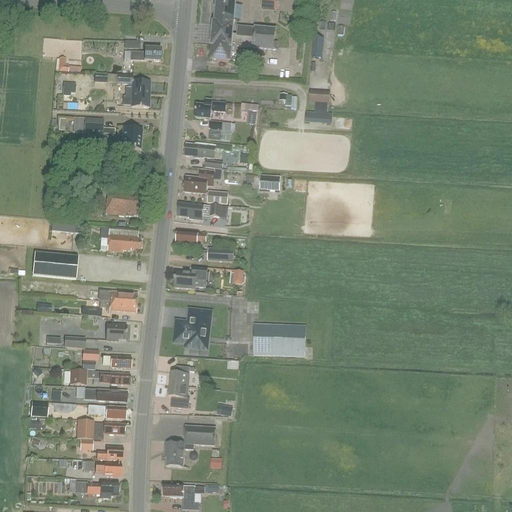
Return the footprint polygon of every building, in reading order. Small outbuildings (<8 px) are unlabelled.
[(213,54),(212,61),(230,62),(231,54),(236,54),(237,48),(247,49),(273,51),(277,51),(278,44),(274,43),(275,31),(260,30),(238,28),(238,36),(233,36),(234,24),(241,24),(243,8),(235,7),(235,0),(217,0),(216,25),(214,25),(212,46),(212,47),(214,47),(213,54)] [(278,11),(278,0),(262,0),(262,10),(278,11)] [(313,50),(323,50),(324,38),(314,38),(313,50)] [(297,39),(296,53),(305,53),(305,39),(297,39)] [(140,43),(125,42),(125,50),(140,50),(140,43)] [(130,61),(161,63),(162,49),(145,49),(145,54),(131,53),(130,61)] [(323,59),(323,50),(313,50),(312,58),(323,59)] [(66,66),(66,60),(60,59),(59,72),(68,73),(69,66),(66,66)] [(106,84),(106,76),(95,75),(95,84),(106,84)] [(118,76),(118,85),(128,86),(128,89),(126,89),(126,98),(124,98),(123,108),(132,108),(149,109),(150,90),(150,83),(134,83),(134,79),(134,76),(118,76)] [(63,84),(63,96),(71,97),(71,94),(72,84),(63,84)] [(329,105),(329,95),(310,93),(309,104),(316,104),(328,105),(329,105)] [(213,103),(213,102),(206,101),(206,107),(197,106),(195,119),(211,120),(212,113),(226,114),(227,105),(213,103)] [(327,115),(328,105),(316,104),(315,114),(327,115)] [(255,127),(257,114),(249,113),(247,125),(255,127)] [(305,124),(331,125),(332,115),(327,115),(315,114),(306,113),(305,124)] [(104,130),(104,121),(85,120),(85,133),(103,134),(104,130)] [(211,123),(210,130),(222,131),(221,141),(230,142),(232,124),(211,123)] [(129,149),(140,151),(142,131),(124,129),(122,149),(108,147),(109,139),(99,138),(97,152),(129,155),(129,149)] [(216,147),(208,146),(196,144),(196,146),(186,145),(185,157),(197,159),(196,160),(204,160),(205,159),(215,160),(216,147)] [(251,156),(241,155),(240,164),(250,166),(251,156)] [(227,171),(227,168),(222,167),(223,163),(206,161),(205,169),(227,171)] [(63,164),(62,170),(83,172),(84,165),(63,164)] [(81,172),(80,188),(87,188),(88,173),(81,172)] [(201,172),(200,180),(186,178),(185,193),(207,195),(208,186),(214,187),(215,173),(201,172)] [(280,193),(281,178),(260,177),(259,192),(280,193)] [(58,182),(58,199),(76,199),(76,191),(66,191),(66,182),(58,182)] [(228,205),(229,194),(209,193),(208,204),(228,205)] [(133,214),(133,203),(109,203),(109,214),(133,214)] [(180,205),(178,218),(189,219),(189,220),(203,222),(204,208),(180,205)] [(221,219),(222,208),(212,207),(210,218),(221,219)] [(109,229),(101,228),(100,239),(109,240),(108,252),(124,253),(124,251),(131,252),(131,250),(142,250),(142,242),(140,242),(140,238),(138,238),(138,230),(109,228),(109,229)] [(177,238),(176,240),(177,241),(177,244),(184,245),(186,247),(198,248),(198,243),(207,243),(207,237),(178,234),(178,237),(177,238)] [(209,250),(208,262),(234,264),(235,252),(209,250)] [(77,280),(79,258),(35,254),(33,276),(77,280)] [(176,273),(175,289),(196,291),(196,288),(207,289),(208,270),(193,268),(193,274),(176,273)] [(243,286),(244,272),(235,272),(234,285),(243,286)] [(99,293),(98,302),(100,302),(100,305),(100,308),(103,308),(107,309),(107,311),(110,312),(136,313),(137,305),(138,296),(99,293)] [(41,305),(41,313),(51,314),(52,306),(41,305)] [(101,317),(101,309),(89,309),(89,316),(101,317)] [(191,313),(190,324),(187,328),(187,330),(179,330),(177,331),(176,342),(192,343),(192,348),(201,348),(202,338),(208,338),(210,315),(191,313)] [(107,325),(106,342),(118,343),(118,341),(126,341),(127,326),(107,325)] [(256,326),(254,358),(305,359),(306,327),(256,326)] [(65,338),(65,339),(65,347),(65,349),(86,350),(86,339),(65,338)] [(99,362),(99,352),(83,351),(83,361),(99,362)] [(103,364),(103,367),(111,367),(111,369),(117,369),(118,370),(120,370),(121,369),(131,369),(131,359),(104,358),(103,364)] [(95,372),(96,363),(83,363),(83,364),(82,364),(77,363),(77,370),(83,370),(83,371),(95,372)] [(171,386),(183,388),(183,387),(189,388),(191,369),(177,367),(176,374),(172,374),(171,386)] [(39,368),(34,373),(39,378),(44,374),(39,368)] [(87,387),(88,372),(71,371),(71,373),(70,384),(70,386),(87,387)] [(129,387),(130,376),(101,374),(100,381),(111,382),(111,386),(129,387)] [(189,388),(183,387),(183,388),(171,386),(169,398),(172,398),(171,409),(189,411),(190,400),(187,400),(189,388)] [(84,391),(84,402),(106,403),(116,403),(127,403),(127,401),(128,400),(128,398),(127,397),(127,394),(120,394),(120,393),(84,391)] [(61,393),(53,393),(52,402),(60,402),(61,393)] [(30,416),(46,417),(47,404),(31,403),(30,416)] [(88,407),(88,416),(106,417),(106,420),(126,421),(126,409),(98,408),(88,407)] [(94,441),(95,423),(78,422),(77,441),(81,441),(94,441)] [(104,425),(104,436),(115,436),(115,435),(125,436),(125,426),(104,425)] [(166,453),(168,453),(167,468),(184,469),(185,451),(194,451),(194,446),(215,447),(216,429),(186,427),(185,445),(167,444),(166,453)] [(33,439),(31,445),(38,448),(41,442),(33,439)] [(93,452),(94,441),(81,441),(80,452),(93,452)] [(122,462),(123,450),(107,449),(107,453),(98,453),(97,461),(122,462)] [(94,473),(94,463),(84,463),(84,473),(94,473)] [(121,478),(121,466),(96,465),(96,473),(105,473),(105,477),(121,478)] [(87,495),(88,486),(88,484),(76,483),(76,481),(69,481),(69,494),(87,495)] [(88,486),(87,495),(101,495),(101,500),(110,500),(111,497),(118,497),(119,485),(101,485),(101,487),(88,486)] [(163,489),(163,493),(164,494),(164,495),(166,495),(165,498),(171,498),(172,499),(183,500),(183,511),(185,511),(199,511),(200,505),(195,505),(195,495),(205,495),(206,489),(191,488),(164,487),(164,488),(163,489)]
